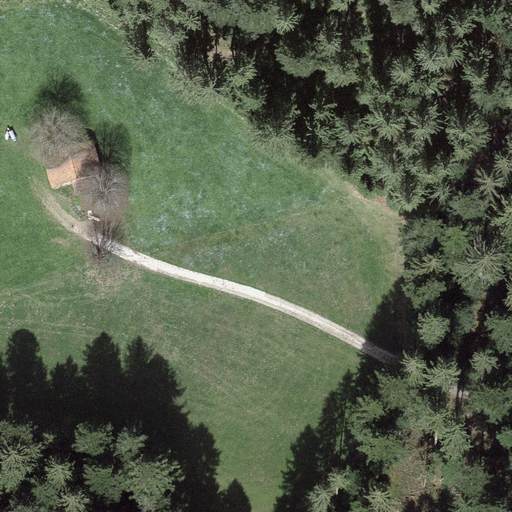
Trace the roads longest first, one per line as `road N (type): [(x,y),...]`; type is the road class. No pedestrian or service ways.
road 1 (track): [(62,213),(186,268),(306,303),(423,416),(511,429)]
road 2 (track): [(299,511),(391,393)]
road 3 (track): [(0,270),(122,240)]
